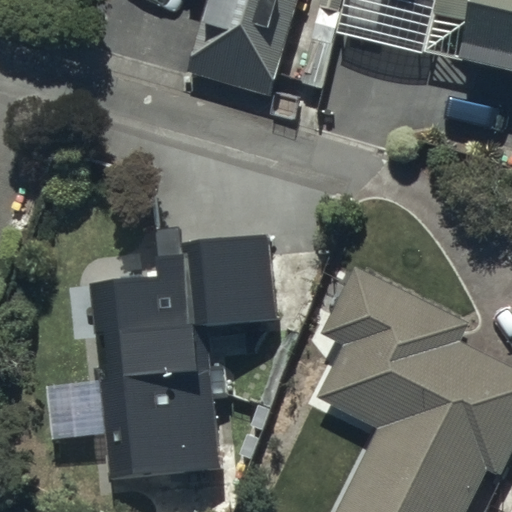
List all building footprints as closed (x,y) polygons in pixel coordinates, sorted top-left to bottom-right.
[(286,44),(300,0),(215,0),(191,79),(275,105),(293,46),(286,44)] [(511,0),(439,0),(426,59),(511,79),(511,0)] [(511,120),(443,103),(436,131),(505,148),(511,120)] [(171,277),(99,284),(102,320),(117,476),(231,466),(223,377),(206,379),(201,323),(281,315),(274,237),(196,244),(197,256),(169,258),(171,277)] [(473,327),(358,270),(325,337),(351,350),(326,402),(382,430),(341,511),(469,511),(488,475),(501,481),(511,458),(511,369),(464,346),(473,327)]
